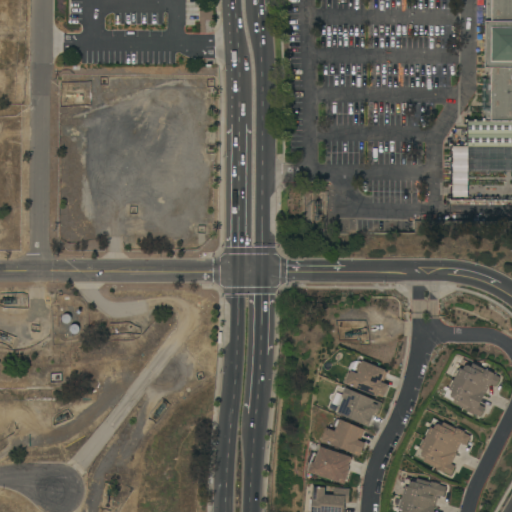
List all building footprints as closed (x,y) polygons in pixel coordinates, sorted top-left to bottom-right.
[(511,146),(468,146),(468,120),(474,121),(474,120),(476,120),(476,121),(482,121),(482,118),(483,119),(483,110),(491,110),(491,68),(485,68),(485,0),(511,0),(511,146)] [(467,197),(452,197),(453,147),(468,147),(467,197)] [(495,387),(490,384),(485,395),(484,394),(479,405),(484,407),(480,417),(473,414),(473,415),(464,410),(465,409),(452,403),(453,402),(444,397),(446,391),(445,390),(446,387),(448,388),(458,368),(457,368),(458,365),(459,366),(462,360),(472,365),(472,364),(499,378),(495,387)] [(385,370),(385,372),(387,373),(383,383),(388,385),(387,388),(388,388),(386,393),(384,393),(382,399),(343,383),(348,370),(357,374),(359,370),(357,369),(359,362),(361,363),(362,361),(385,370)] [(337,413),(340,407),(332,403),(336,393),(342,395),(345,387),(382,403),(376,417),(373,415),(368,427),(337,413)] [(365,430),(360,441),(365,443),(359,457),(321,440),(326,428),(335,431),(336,427),(334,426),(337,420),(339,421),(340,419),(365,430)] [(470,437),(466,446),(461,443),(456,452),(457,453),(451,464),(455,466),(450,476),(444,472),(443,473),(436,469),(423,462),(424,461),(414,456),(433,419),(443,424),(443,422),(470,437)] [(351,457),(350,459),(351,459),(347,471),(348,471),(344,484),(308,472),(314,453),(318,454),(320,447),(351,457)] [(396,511),(399,506),(398,506),(400,499),(401,500),(402,495),(401,495),(403,489),(404,489),(407,477),(416,480),(416,479),(430,483),(431,482),(439,484),(439,485),(446,487),(443,497),(438,496),(435,507),(435,506),(433,511),(396,511)] [(325,488),(324,495),(333,495),(334,488),(349,489),(348,504),(345,503),(344,511),(309,511),(310,500),(311,500),(312,487),(325,488)]
